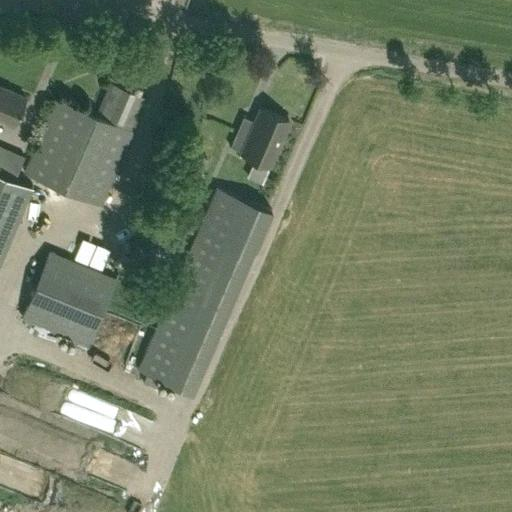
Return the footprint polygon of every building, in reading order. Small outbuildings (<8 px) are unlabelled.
[(109,80),(95,113),(55,96),(24,170),(101,203),(146,96),(109,80)] [(0,257),(31,184),(15,177),(24,155),(0,144),(0,117),(13,123),(24,95),(0,85),(0,257)] [(242,115),(229,145),(241,150),(240,152),(268,164),(288,118),(260,106),(254,120),(242,115)] [(186,166),(202,173),(208,159),(191,152),(186,166)] [(216,186),(138,368),(177,385),(237,241),(255,248),(271,209),(216,186)] [(192,232),(202,207),(179,198),(169,224),(192,232)] [(21,316),(88,344),(115,277),(48,250),(21,316)] [(156,442),(160,421),(108,411),(104,432),(156,442)]
